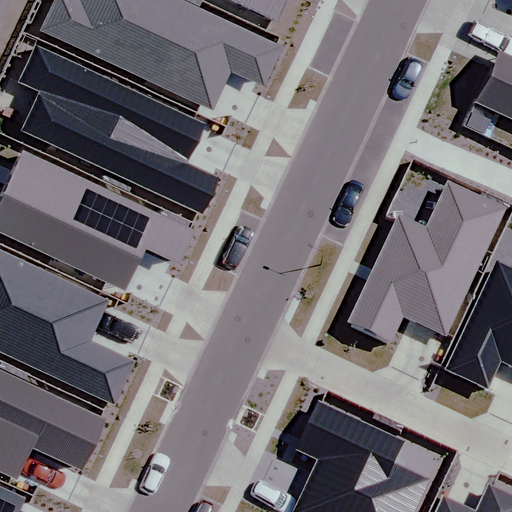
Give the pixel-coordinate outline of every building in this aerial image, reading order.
[(75,0),(52,0),(39,30),(207,107),(225,68),(259,83),(276,46),(174,0),(78,0),(78,1),(75,0)] [(234,0),(269,16),(275,0),(234,0)] [(198,122),(32,46),(17,79),(38,89),(19,131),(196,212),(212,178),(179,163),(198,122)] [(511,59),(494,51),(471,100),(511,119),(511,59)] [(187,228),(20,152),(0,195),(0,232),(119,286),(138,245),(172,260),(187,228)] [(398,220),(348,326),(388,345),(400,318),(445,339),(504,213),(448,187),(427,233),(398,220)] [(102,299),(0,252),(0,352),(108,401),(126,361),(83,341),(102,299)] [(511,272),(496,265),(445,371),(485,390),(497,363),(511,369),(511,272)] [(97,416),(0,372),(0,470),(12,476),(26,444),(75,465),(97,416)] [(297,511),(413,511),(426,484),(391,468),(401,446),(318,409),(299,453),(320,462),(297,511)] [(10,511),(18,496),(0,488),(0,511),(10,511)] [(511,511),(511,500),(489,490),(479,511),(462,511),(443,503),(439,511),(511,511)]
